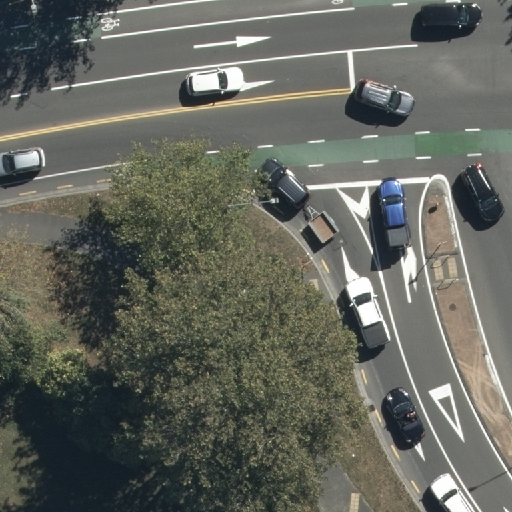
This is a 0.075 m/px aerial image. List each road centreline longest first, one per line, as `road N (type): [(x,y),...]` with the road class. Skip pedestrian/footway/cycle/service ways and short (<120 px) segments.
road 1 (secondary): [(440,65),(153,71),(0,85)]
road 2 (secondary): [(440,65),(435,187),(454,299),(479,380),(511,445)]
